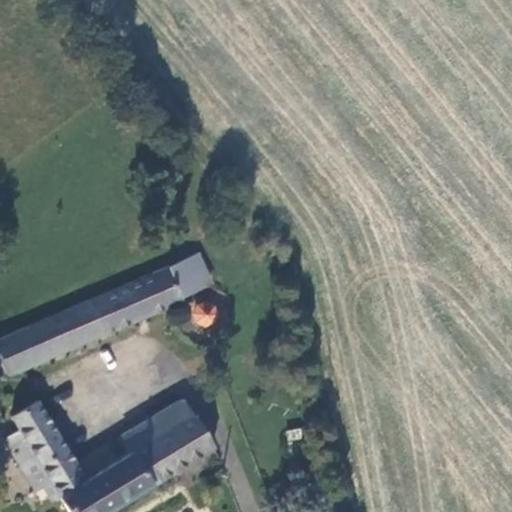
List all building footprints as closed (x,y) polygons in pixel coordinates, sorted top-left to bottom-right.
[(193,256),(166,269),(179,297),(206,284),(193,256)] [(166,269),(0,342),(0,356),(9,376),(181,300),(179,297),(166,269)] [(180,338),(198,347),(195,340),(212,342),(229,319),(217,289),(206,284),(179,297),(181,300),(173,315),(180,338)] [(119,438),(129,454),(191,416),(181,399),(119,438)] [(37,461),(55,491),(67,511),(107,511),(210,447),(191,416),(129,454),(83,483),(34,404),(11,419),(18,431),(3,440),(19,470),(37,461)] [(39,484),(45,494),(55,491),(37,461),(19,470),(30,488),(39,484)]
